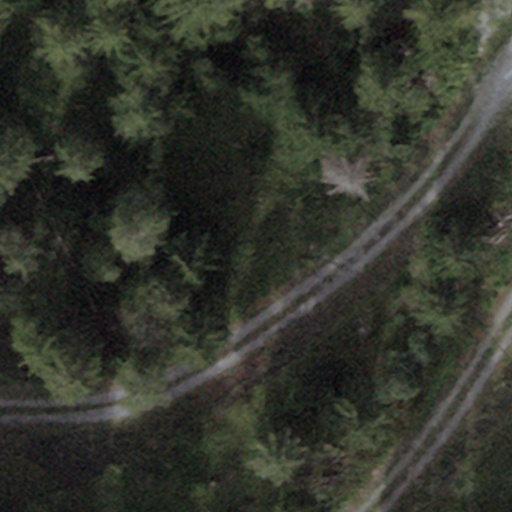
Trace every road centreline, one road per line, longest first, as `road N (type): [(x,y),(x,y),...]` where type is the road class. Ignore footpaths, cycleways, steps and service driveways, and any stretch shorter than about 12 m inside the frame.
road 1 (track): [(0,406),(96,413),(224,356),(329,278),(416,188),(511,65)]
road 2 (track): [(511,321),(372,511)]
